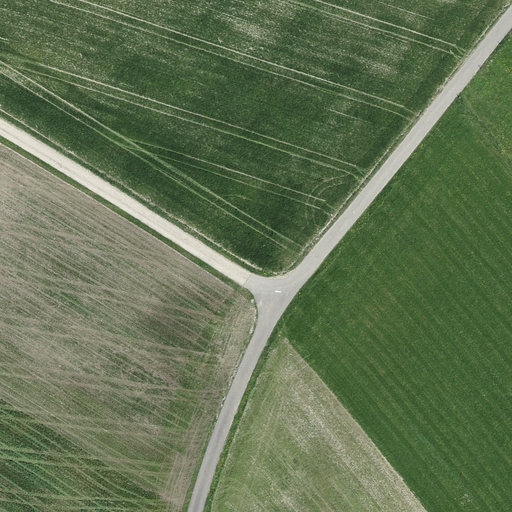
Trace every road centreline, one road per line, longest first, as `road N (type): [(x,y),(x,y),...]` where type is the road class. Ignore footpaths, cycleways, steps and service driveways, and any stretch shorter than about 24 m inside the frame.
road 1 (track): [(511,19),(281,297),(223,431),(199,511)]
road 2 (track): [(0,126),(281,297)]
